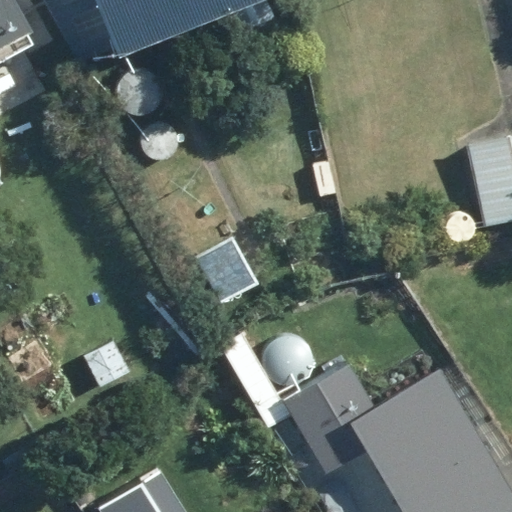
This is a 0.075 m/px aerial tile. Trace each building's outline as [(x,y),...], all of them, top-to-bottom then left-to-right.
[(0,0),(0,46),(45,21),(33,0),(0,0)] [(139,44),(251,0),(57,0),(87,59),(136,39),(139,44)] [(151,59),(107,81),(149,166),(192,144),(151,59)] [(489,222),(511,216),(511,134),(473,143),(489,222)] [(0,158),(0,190),(12,185),(0,158)] [(260,279),(237,238),(204,257),(228,297),(260,279)] [(32,299),(40,265),(13,259),(5,293),(32,299)] [(89,355),(104,384),(133,368),(118,339),(89,355)] [(364,438),(405,511),(502,511),(511,507),(511,480),(441,353),(378,388),(355,348),(285,388),(325,459),(364,438)] [(237,505),(272,489),(260,465),(226,481),(237,505)]
